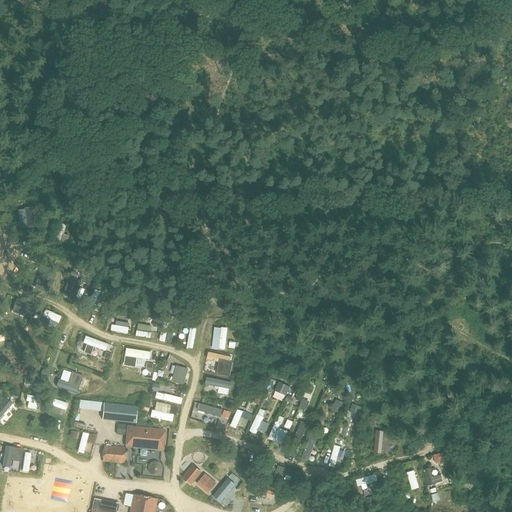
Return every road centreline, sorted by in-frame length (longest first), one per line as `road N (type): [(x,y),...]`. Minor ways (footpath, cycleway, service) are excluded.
road 1 (track): [(162,0),(218,262),(216,294),(192,360)]
road 2 (unknown): [(333,472),(249,436),(183,431)]
